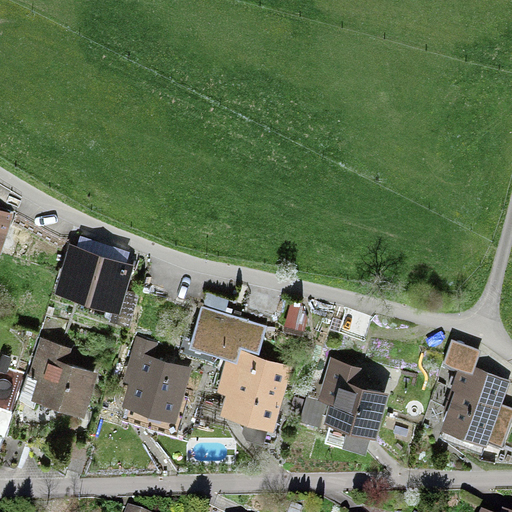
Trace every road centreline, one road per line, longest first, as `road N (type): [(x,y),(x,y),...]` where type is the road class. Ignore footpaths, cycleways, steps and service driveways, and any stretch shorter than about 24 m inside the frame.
road 1 (residential): [(0,182),(62,215),(187,261),(479,333),(511,357)]
road 2 (residential): [(0,488),(511,478)]
road 3 (track): [(511,170),(479,333)]
